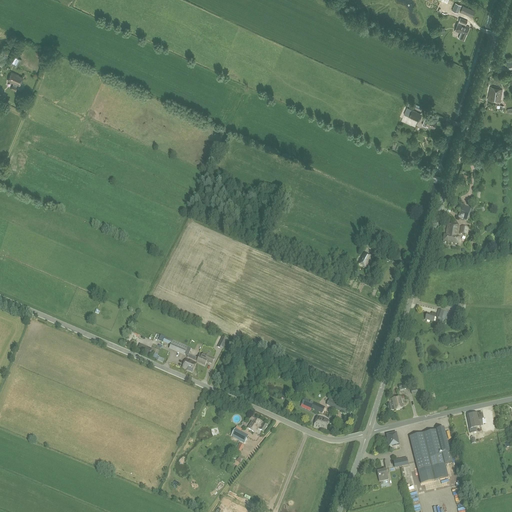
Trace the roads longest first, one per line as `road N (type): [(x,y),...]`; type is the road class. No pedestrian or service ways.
road 1 (tertiary): [(367,433),(508,0)]
road 2 (tertiary): [(367,433),(329,439),(0,298)]
road 3 (tertiary): [(367,433),(511,399)]
